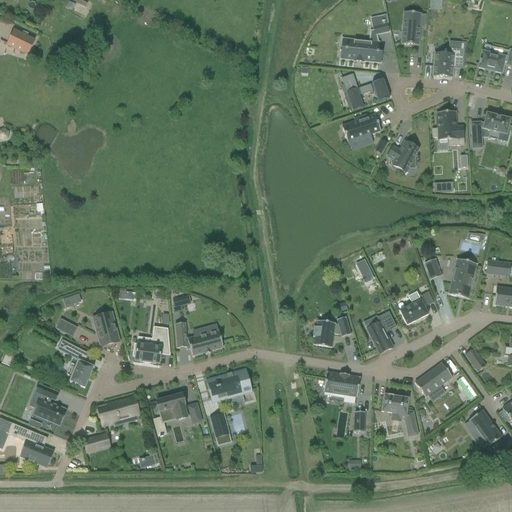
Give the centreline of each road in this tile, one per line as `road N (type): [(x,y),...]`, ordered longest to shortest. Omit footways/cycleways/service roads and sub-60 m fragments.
road 1 (residential): [(170,375),(247,355),(366,371)]
road 2 (residential): [(489,318),(473,316),(366,371)]
